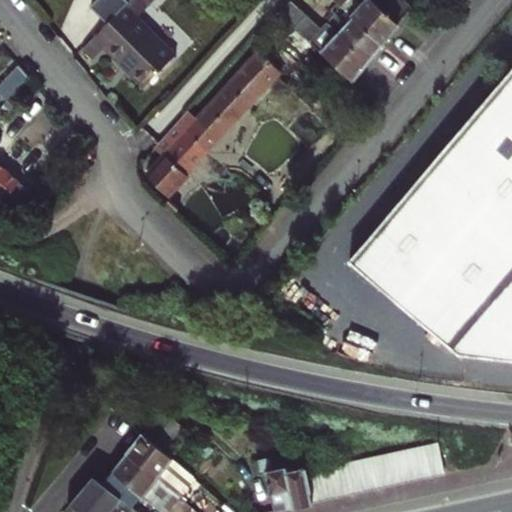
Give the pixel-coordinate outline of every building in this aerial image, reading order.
[(145,86),(173,57),(134,18),(144,7),(136,0),(129,0),(91,39),(102,50),(117,65),(121,62),(145,86)] [(342,8),(382,44),(413,8),(403,0),(369,0),(365,4),(360,0),(333,0),(337,3),(342,8)] [(351,81),(368,61),(339,36),(334,41),(300,11),(296,15),(287,7),(279,15),(351,81)] [(368,61),(382,44),(342,8),(339,10),(351,21),(344,30),(339,36),(368,61)] [(339,36),(344,30),(331,19),(327,25),(339,36)] [(92,61),(102,50),(91,39),(80,50),(92,61)] [(185,136),(204,154),(280,75),(258,55),(185,136)] [(141,89),(145,86),(121,62),(117,65),(141,89)] [(353,260),(464,354),(511,359),(511,69),(405,197),(353,260)] [(0,84),(0,100),(4,104),(25,80),(14,70),(0,84)] [(0,153),(10,143),(1,134),(0,135),(0,153)] [(165,157),(184,176),(204,154),(185,136),(165,157)] [(147,177),(166,198),(186,178),(184,176),(165,157),(147,177)] [(0,202),(13,215),(31,195),(0,167),(0,202)] [(142,434),(155,445),(174,422),(161,411),(142,434)] [(184,496),(197,482),(155,445),(142,434),(127,454),(184,504),(187,499),(184,496)] [(430,480),(443,477),(436,447),(423,449),(430,480)] [(416,483),(430,480),(423,449),(410,453),(416,483)] [(404,485),(416,483),(410,453),(397,455),(404,485)] [(158,511),(176,511),(184,504),(127,454),(102,485),(131,509),(140,498),(158,511)] [(391,488),(404,485),(397,455),(385,458),(391,488)] [(377,491),(391,488),(385,458),(371,461),(377,491)] [(273,511),(280,511),(311,505),(304,476),(303,470),(287,473),(286,468),(273,471),(270,459),(255,462),(259,477),(265,475),(273,511)] [(364,494),(377,491),(371,461),(358,464),(364,494)] [(351,497),(364,494),(358,464),(345,467),(351,497)] [(338,499),(351,497),(345,467),(332,469),(338,499)] [(326,502),(338,499),(332,469),(319,472),(326,502)] [(311,505),(326,502),(321,482),(319,472),(304,476),(311,505)] [(67,511),(134,511),(135,511),(131,509),(102,485),(94,479),(67,511)]
